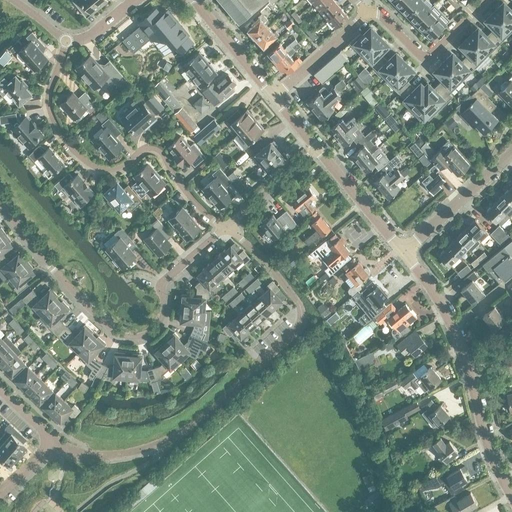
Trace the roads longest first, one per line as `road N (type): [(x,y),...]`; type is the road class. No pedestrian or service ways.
road 1 (residential): [(0,204),(82,305),(107,330),(135,339),(162,320),(166,278),(223,230)]
road 2 (residential): [(66,39),(48,106),(73,150),(109,170),(156,149),(223,230)]
road 3 (residential): [(511,498),(490,454),(451,324),(404,251)]
road 4 (residential): [(260,362),(301,316),(297,300),(228,225)]
road 5 (residential): [(365,13),(376,13),(419,53),(430,52),(482,0)]
road 6 (residential): [(404,251),(511,152)]
road 7 (residential): [(404,251),(316,149)]
road 8 (residential): [(273,95),(365,13)]
road 9 (residential): [(273,95),(195,0)]
